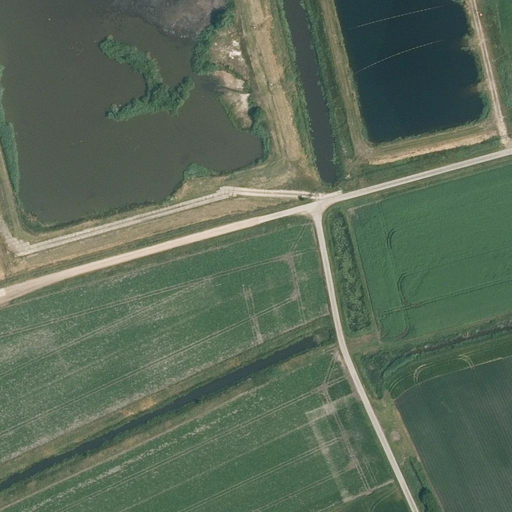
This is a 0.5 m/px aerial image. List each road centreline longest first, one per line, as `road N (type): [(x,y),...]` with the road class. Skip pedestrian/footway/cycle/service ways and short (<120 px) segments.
road 1 (unknown): [(417,511),(348,363),(312,206)]
road 2 (track): [(0,294),(258,221)]
road 3 (unclassified): [(258,221),(511,151)]
